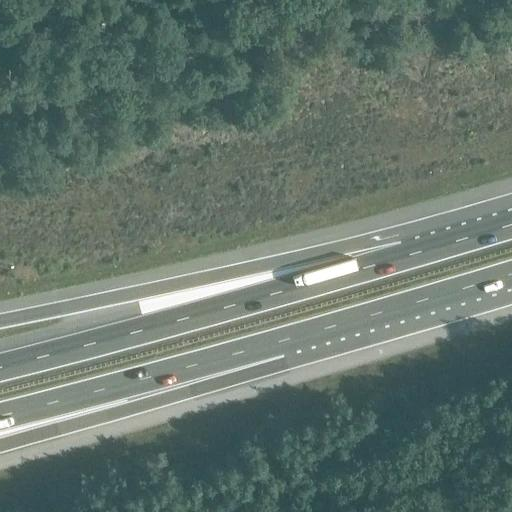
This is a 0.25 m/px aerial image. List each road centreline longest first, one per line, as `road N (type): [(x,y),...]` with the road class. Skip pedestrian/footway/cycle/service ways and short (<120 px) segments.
road 1 (motorway): [(403,256),(0,367)]
road 2 (motorway): [(403,256),(0,317)]
road 3 (motorway): [(0,442),(278,342)]
road 4 (motorway): [(0,416),(278,342)]
road 5 (motorway): [(278,342),(511,272)]
